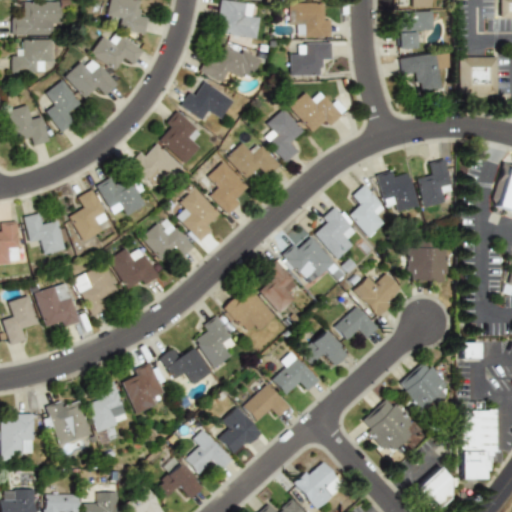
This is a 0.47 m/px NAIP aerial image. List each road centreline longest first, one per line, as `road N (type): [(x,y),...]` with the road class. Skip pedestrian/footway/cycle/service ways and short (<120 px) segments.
road 1 (residential): [(0,379),(86,354),(174,306),(315,176),(384,136),(443,124),(511,132)]
road 2 (residential): [(212,511),(423,321)]
road 3 (residential): [(185,0),(158,76),(121,123),(70,163),(0,188)]
road 4 (residential): [(384,136),(366,77),(361,0)]
road 5 (residential): [(315,419),(396,511)]
